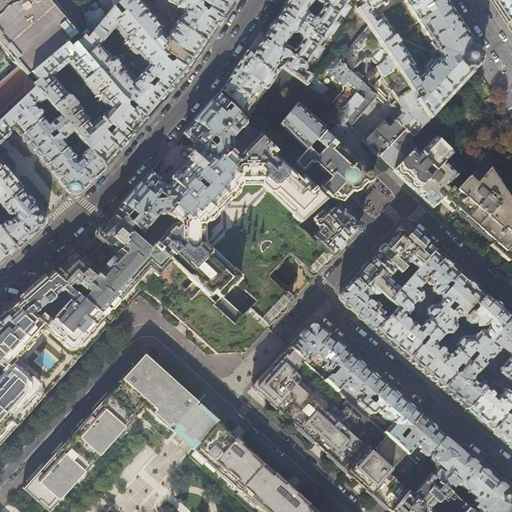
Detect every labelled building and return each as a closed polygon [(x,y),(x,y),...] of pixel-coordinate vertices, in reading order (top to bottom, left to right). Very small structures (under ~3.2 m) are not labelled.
[(0,0),(0,47),(18,68),(26,78),(31,74),(49,59),(67,44),(81,33),(67,17),(52,0),(0,0)] [(52,0),(67,17),(75,11),(73,0),(52,0)] [(99,0),(101,9),(83,12),(86,28),(91,33),(96,27),(111,9),(113,7),(111,0),(99,0)] [(136,0),(122,0),(120,2),(116,5),(123,13),(159,52),(166,57),(167,54),(172,57),(170,59),(171,60),(188,71),(197,57),(206,44),(176,24),(175,23),(164,38),(165,39),(161,42),(158,39),(161,33),(159,31),(161,29),(136,0)] [(199,4),(193,0),(165,0),(170,5),(182,11),(180,13),(182,15),(181,15),(176,24),(206,44),(214,32),(222,19),(208,10),(206,13),(203,11),(203,10),(200,8),(201,4),(199,4)] [(193,0),(199,4),(201,1),(210,7),(208,10),(222,19),(231,7),(235,0),(193,0)] [(344,7),(344,6),(348,0),(289,0),(269,32),(252,57),(275,77),(280,71),(274,67),(280,57),(286,58),(281,66),(283,68),(282,68),(306,85),(313,77),(313,75),(313,74),(312,72),(308,70),(306,64),(312,57),(319,48),(318,48),(328,33),(328,34),(335,24),(332,22),(337,15),(338,15),(344,7)] [(360,0),(363,4),(357,8),(368,25),(381,44),(394,36),(379,14),(375,16),(371,11),(387,0),(403,0),(418,20),(427,15),(424,8),(437,0),(360,0)] [(427,15),(418,20),(442,54),(434,59),(418,76),(412,66),(414,65),(394,36),(381,44),(388,55),(411,90),(430,117),(473,69),(472,68),(473,67),(475,68),(477,67),(479,65),(480,62),(481,60),(481,57),(481,54),(479,51),(477,49),(475,48),(473,48),(473,45),(474,44),(468,34),(445,0),(437,0),(424,8),(427,15)] [(511,0),(490,0),(495,6),(505,22),(507,22),(509,22),(509,25),(510,29),(511,31),(511,0)] [(118,17),(111,9),(96,27),(107,37),(111,32),(115,28),(124,38),(123,40),(123,43),(133,54),(134,55),(136,55),(142,62),(143,61),(144,62),(145,62),(147,66),(141,73),(150,81),(154,77),(158,80),(158,82),(155,85),(167,96),(178,83),(188,71),(171,60),(169,63),(164,59),(166,57),(159,52),(123,13),(118,17)] [(388,55),(381,44),(368,25),(340,61),(352,72),(354,74),(355,73),(356,73),(358,73),(359,73),(364,77),(366,76),(368,76),(374,70),(379,65),(388,55)] [(107,37),(96,27),(91,33),(86,39),(84,36),(75,44),(122,98),(127,103),(132,102),(137,106),(134,109),(146,120),(156,107),(167,96),(155,85),(152,88),(151,88),(147,85),(150,81),(141,73),(135,79),(131,82),(129,80),(129,78),(126,75),(124,74),(122,72),(123,71),(123,70),(121,67),(117,66),(117,64),(115,62),(116,61),(112,58),(110,58),(109,58),(99,46),(102,43),(107,37)] [(70,48),(67,44),(49,59),(59,71),(67,64),(83,82),(82,82),(95,97),(97,98),(104,106),(105,106),(106,105),(110,110),(106,113),(105,113),(99,118),(108,127),(110,125),(114,128),(112,131),(125,143),(136,132),(146,120),(134,109),(132,111),(127,107),(127,103),(122,98),(75,44),(70,48)] [(275,77),(252,57),(246,52),(233,71),(221,90),(246,115),(266,90),(275,77)] [(374,70),(368,76),(369,77),(369,79),(369,82),(377,89),(383,82),(385,84),(386,86),(388,88),(390,89),(397,99),(411,90),(388,55),(379,65),(374,70)] [(352,72),(340,61),(336,57),(310,88),(320,97),(322,94),(322,95),(333,83),(336,82),(338,80),(344,85),(343,86),(343,90),(333,102),(333,105),(340,110),(357,89),(363,83),(354,74),(352,72)] [(51,77),(59,71),(49,59),(31,74),(37,81),(32,85),(35,89),(45,99),(48,103),(53,109),(59,116),(73,132),(82,143),(85,146),(87,149),(104,168),(115,155),(125,143),(112,131),(108,135),(104,130),(108,127),(99,118),(94,122),(94,123),(90,126),(86,122),(87,121),(87,120),(87,119),(80,112),(80,111),(67,95),(67,96),(51,77)] [(0,112),(9,104),(13,109),(35,89),(32,85),(26,78),(18,68),(0,82),(0,112)] [(273,82),(294,96),(303,84),(282,70),(273,82)] [(381,100),(363,83),(357,89),(340,110),(324,128),(322,131),(331,140),(336,145),(339,141),(343,138),(346,133),(351,129),(349,127),(353,123),(374,99),(382,106),(385,104),(383,102),(381,100)] [(45,99),(35,89),(0,121),(0,137),(3,140),(8,135),(9,133),(9,131),(7,130),(13,125),(17,131),(22,136),(42,119),(39,116),(40,115),(40,114),(42,112),(41,110),(42,110),(42,105),(40,103),(45,99)] [(411,90),(397,99),(399,102),(403,107),(402,108),(401,110),(401,112),(402,113),(395,119),(406,129),(413,136),(419,142),(435,125),(430,117),(411,90)] [(259,185),(297,223),(315,206),(322,200),(218,94),(183,134),(185,136),(194,144),(196,143),(202,148),(201,153),(197,158),(195,156),(169,182),(171,184),(167,188),(162,187),(157,183),(159,181),(150,173),(145,178),(127,199),(117,210),(141,234),(161,211),(168,217),(172,220),(173,219),(180,226),(178,228),(175,225),(173,225),(170,227),(168,227),(164,232),(164,234),(153,245),(167,259),(171,256),(172,257),(174,256),(189,271),(190,272),(190,274),(187,278),(192,282),(207,297),(212,292),(218,298),(225,290),(233,282),(236,278),(201,243),(199,224),(204,220),(205,221),(235,190),(235,189),(240,184),(259,185)] [(324,128),(297,102),(280,123),(292,136),(306,150),(307,148),(311,144),(313,146),(315,143),(319,146),(322,149),(331,140),(322,131),(324,128)] [(50,112),(53,109),(48,103),(45,105),(50,112)] [(73,132),(59,116),(48,125),(42,119),(22,136),(35,152),(47,166),(67,148),(61,142),(73,132)] [(379,157),(406,129),(395,119),(392,123),(388,127),(382,121),(362,141),(379,157)] [(413,136),(406,129),(379,157),(380,158),(393,171),(414,149),(416,147),(409,140),(413,136)] [(414,149),(393,171),(403,180),(414,192),(427,203),(432,208),(439,201),(450,189),(447,186),(458,176),(445,162),(453,154),(436,137),(419,154),(414,149)] [(349,157),(336,145),(331,140),(322,149),(316,156),(312,153),(307,148),(306,150),(294,163),(302,172),(311,164),(312,164),(313,165),(314,165),(315,164),(329,178),(327,180),(323,182),(322,184),(319,187),(319,188),(329,198),(341,202),(352,191),(354,192),(356,190),(359,189),(366,183),(367,183),(370,182),(371,180),(372,178),(371,176),(370,174),(369,173),(366,173),(364,171),(349,157)] [(316,156),(322,149),(319,146),(312,153),(316,156)] [(75,157),(67,148),(47,166),(70,193),(76,194),(90,181),(104,168),(87,149),(83,153),(81,159),(74,165),(72,165),(70,163),(74,159),(75,157)] [(450,189),(439,201),(446,208),(452,213),(456,210),(493,243),(490,247),(507,263),(511,257),(511,205),(484,162),(455,194),(450,189)] [(8,174),(0,164),(0,206),(1,207),(21,190),(8,174)] [(44,217),(21,190),(1,207),(8,216),(10,216),(15,213),(17,215),(9,221),(3,223),(0,224),(0,230),(16,249),(30,236),(44,224),(44,217)] [(322,200),(315,206),(319,209),(310,217),(314,220),(313,221),(312,223),(312,225),(313,227),(314,227),(316,228),(318,229),(319,228),(320,230),(312,237),(315,241),(332,257),(350,237),(359,228),(349,217),(338,206),(336,209),(332,209),(331,209),(322,200)] [(96,230),(94,238),(86,246),(79,254),(71,253),(50,272),(108,325),(110,322),(113,319),(119,312),(119,313),(122,309),(125,305),(128,302),(129,302),(132,299),(131,298),(138,291),(138,292),(141,289),(141,288),(142,287),(148,293),(151,296),(152,296),(154,298),(157,301),(156,301),(159,303),(175,317),(203,342),(216,354),(243,353),(246,349),(266,327),(247,309),(225,290),(218,298),(213,302),(192,282),(186,288),(180,282),(185,276),(167,259),(153,245),(141,234),(117,210),(104,222),(96,230)] [(281,261),(287,255),(288,254),(290,254),(290,255),(305,269),(305,270),(305,273),(309,277),(313,277),(321,268),(332,257),(315,241),(313,243),(311,244),(309,243),(297,231),(301,227),(297,223),(236,278),(233,282),(237,286),(238,286),(255,301),(247,309),(266,327),(286,306),(291,300),(291,296),(287,292),(284,292),(283,292),(268,278),(268,277),(268,276),(268,274),(274,268),(274,269),(275,269),(281,262),(281,261)] [(375,255),(371,259),(390,276),(395,270),(399,273),(404,268),(400,264),(405,259),(407,261),(406,261),(406,264),(409,264),(410,264),(416,270),(434,250),(413,232),(404,224),(375,255)] [(0,263),(2,262),(16,249),(0,230),(0,263)] [(443,258),(434,250),(416,270),(399,290),(395,295),(410,308),(414,303),(420,303),(423,299),(426,299),(425,293),(422,293),(418,290),(425,283),(425,279),(422,277),(424,275),(426,275),(428,272),(433,272),(429,277),(429,279),(429,281),(428,283),(429,284),(429,285),(431,286),(430,288),(431,291),(435,295),(440,294),(442,293),(445,289),(443,287),(447,282),(449,282),(450,283),(460,272),(443,258)] [(387,278),(390,276),(371,259),(361,270),(354,278),(372,294),(373,295),(373,296),(375,296),(378,295),(381,294),(386,298),(381,304),(383,306),(385,307),(389,302),(395,295),(399,290),(387,278)] [(76,361),(94,340),(108,325),(50,272),(40,282),(0,316),(0,443),(29,412),(49,389),(76,361)] [(430,306),(425,312),(425,316),(428,318),(425,322),(433,329),(441,337),(446,334),(450,334),(456,327),(456,320),(459,316),(466,316),(465,317),(466,316),(465,312),(473,303),(475,305),(476,305),(485,294),(471,282),(460,272),(450,283),(451,284),(444,293),(442,293),(440,294),(439,295),(440,301),(437,305),(434,303),(432,306),(430,306)] [(372,294),(354,278),(343,289),(339,293),(339,301),(353,312),(365,322),(374,330),(392,314),(392,313),(386,308),(383,311),(380,309),(383,306),(381,304),(377,300),(373,305),(369,301),(367,301),(366,302),(364,301),(365,300),(365,299),(364,298),(366,296),(367,297),(369,297),(372,294)] [(494,302),(485,294),(476,305),(476,308),(472,312),(470,311),(466,316),(465,317),(465,320),(469,324),(474,323),(473,323),(477,323),(477,326),(483,325),(487,321),(487,326),(486,327),(486,330),(479,330),(478,332),(475,332),(473,333),(472,335),(470,337),(470,336),(460,337),(458,340),(457,340),(457,342),(454,345),(454,349),(462,356),(466,352),(474,358),(510,317),(494,302)] [(395,295),(389,302),(396,309),(392,313),(392,314),(374,330),(391,344),(408,359),(418,347),(419,345),(419,343),(424,337),(427,336),(433,329),(425,322),(419,328),(413,323),(409,324),(408,322),(407,322),(406,321),(405,321),(404,318),(406,316),(409,316),(411,313),(411,309),(410,308),(395,295)] [(511,318),(510,317),(474,358),(470,363),(479,371),(486,364),(485,362),(488,358),(490,358),(491,358),(498,351),(496,349),(499,345),(503,349),(507,353),(505,356),(507,358),(510,356),(499,368),(499,372),(504,377),(511,368),(511,318)] [(329,338),(315,326),(314,327),(310,327),(309,326),(303,332),(289,347),(290,348),(304,361),(309,365),(311,362),(305,357),(308,354),(312,357),(315,355),(325,364),(322,367),(328,372),(333,367),(335,369),(338,364),(340,365),(349,355),(329,338)] [(433,329),(427,336),(427,340),(422,346),(418,347),(408,359),(423,372),(442,388),(455,373),(455,369),(458,364),(462,364),(466,359),(462,356),(454,349),(450,354),(447,354),(442,350),(440,349),(439,349),(441,348),(439,346),(437,348),(434,345),(441,337),(433,329)] [(306,388),(304,391),(289,377),(304,361),(290,348),(283,355),(260,379),(253,387),(268,402),(292,422),(318,447),(344,470),(373,496),(389,511),(391,511),(409,493),(409,492),(389,473),(407,453),(396,443),(387,435),(375,449),(377,450),(374,454),(349,432),(364,415),(361,412),(356,407),(350,402),(337,416),(306,388)] [(122,429),(133,417),(134,418),(146,404),(151,409),(149,411),(172,432),(172,431),(182,440),(194,451),(194,452),(206,462),(207,461),(217,470),(216,471),(233,486),(233,487),(239,492),(245,497),(244,497),(255,507),(256,506),(262,511),(264,510),(266,511),(316,511),(311,508),(309,505),(294,491),(292,491),(290,491),(285,487),(287,484),(277,475),(275,474),(274,474),(253,455),(253,454),(245,447),(221,425),(221,426),(210,416),(206,413),(197,404),(197,403),(189,397),(169,378),(150,361),(143,354),(122,377),(102,399),(83,420),(85,422),(83,424),(62,447),(54,456),(52,454),(34,474),(22,488),(23,489),(38,502),(39,502),(47,509),(48,508),(50,510),(64,493),(66,494),(73,485),(72,484),(74,482),(75,484),(83,475),(82,474),(88,466),(90,467),(99,457),(98,456),(105,448),(106,449),(114,441),(112,440),(114,438),(115,439),(123,430),(122,429)] [(357,362),(349,355),(340,365),(338,364),(335,369),(337,370),(331,377),(327,378),(325,380),(339,392),(345,386),(349,389),(349,390),(354,395),(355,395),(360,399),(357,402),(358,406),(356,407),(361,412),(369,403),(367,401),(370,397),(374,397),(384,385),(362,366),(357,362)] [(470,363),(466,359),(462,364),(462,365),(464,366),(459,373),(455,373),(442,388),(451,396),(466,409),(485,388),(481,384),(480,385),(478,383),(477,384),(474,381),(474,376),(477,372),(478,373),(480,373),(481,373),(479,371),(470,363)] [(492,380),(497,385),(500,382),(493,376),(489,380),(491,382),(492,380)] [(400,399),(384,385),(374,397),(375,402),(372,405),(369,403),(361,412),(364,415),(368,418),(369,415),(373,415),(376,412),(382,416),(382,418),(386,422),(388,422),(391,424),(384,433),(387,435),(396,443),(400,438),(398,437),(405,430),(406,431),(419,415),(400,399)] [(489,392),(485,388),(466,409),(477,418),(492,431),(511,407),(511,396),(503,389),(501,391),(502,392),(500,394),(492,388),(489,392)] [(511,407),(492,431),(511,447),(511,407)] [(431,425),(419,415),(406,431),(400,438),(396,443),(407,453),(411,458),(412,457),(412,456),(412,455),(411,454),(418,446),(418,448),(420,450),(421,450),(421,452),(422,453),(427,457),(432,451),(444,436),(431,425)] [(473,461),(444,436),(432,451),(435,453),(434,454),(431,455),(430,458),(430,461),(435,466),(434,467),(433,469),(429,474),(431,475),(448,490),(451,486),(453,486),(456,483),(468,492),(468,493),(474,498),(472,500),(472,501),(467,507),(458,499),(471,511),(501,511),(511,501),(511,493),(473,461)] [(448,490),(431,475),(413,496),(409,493),(391,511),(471,511),(458,499),(448,490)]
